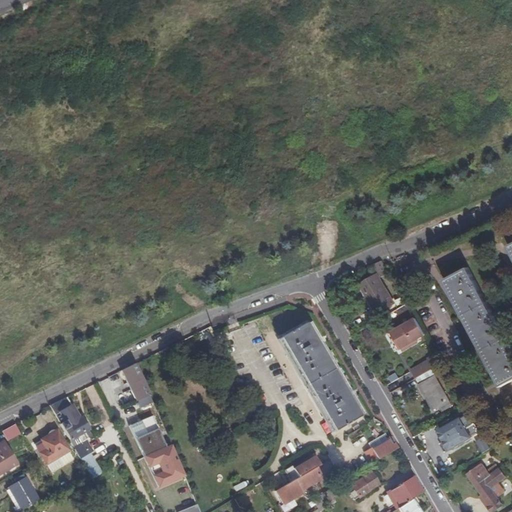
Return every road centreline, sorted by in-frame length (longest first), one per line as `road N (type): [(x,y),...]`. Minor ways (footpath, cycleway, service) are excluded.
road 1 (residential): [(0,417),(198,319),(311,279)]
road 2 (residential): [(445,511),(311,279)]
road 3 (residential): [(311,279),(511,195)]
